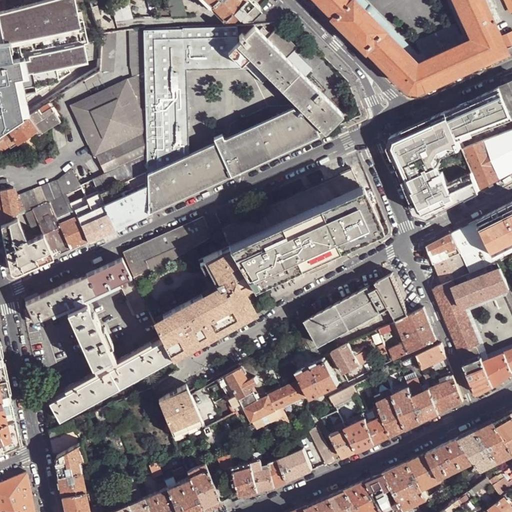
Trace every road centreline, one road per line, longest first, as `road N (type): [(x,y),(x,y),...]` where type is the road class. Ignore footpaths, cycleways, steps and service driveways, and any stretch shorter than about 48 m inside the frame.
road 1 (residential): [(366,131),(3,293)]
road 2 (tertiary): [(249,511),(473,411)]
road 3 (residential): [(202,357),(407,241)]
road 4 (residential): [(407,241),(473,411)]
road 5 (residential): [(36,451),(3,293)]
road 6 (residential): [(292,0),(402,111)]
road 7 (residential): [(511,62),(402,111)]
